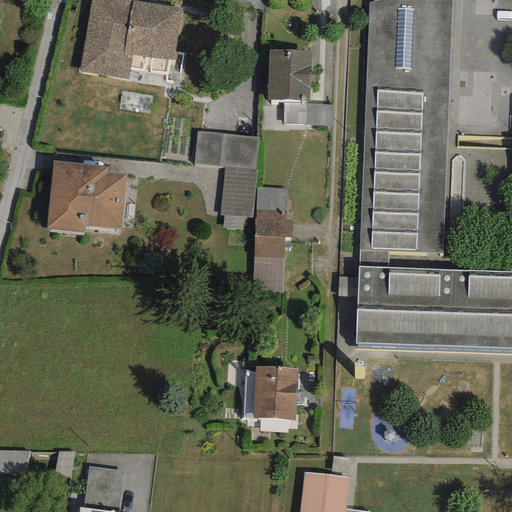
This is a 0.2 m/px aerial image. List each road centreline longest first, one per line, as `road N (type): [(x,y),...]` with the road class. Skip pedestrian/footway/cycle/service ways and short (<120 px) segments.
road 1 (residential): [(0,232),(58,0)]
road 2 (track): [(338,0),(332,231)]
